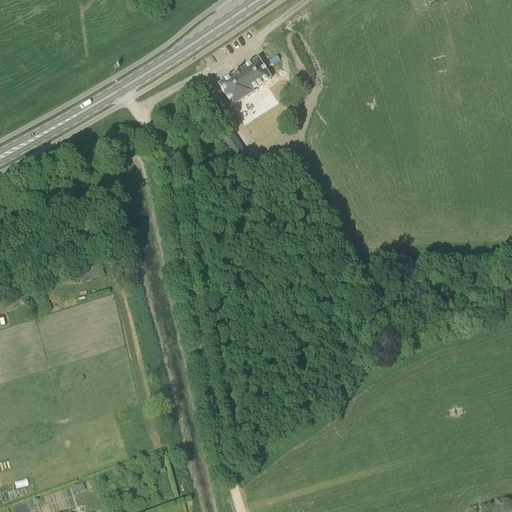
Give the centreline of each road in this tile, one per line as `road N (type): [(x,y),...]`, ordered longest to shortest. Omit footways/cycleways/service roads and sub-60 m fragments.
road 1 (track): [(134,110),(172,176),(239,511)]
road 2 (primary): [(120,88),(260,0)]
road 3 (primary): [(0,156),(120,88)]
